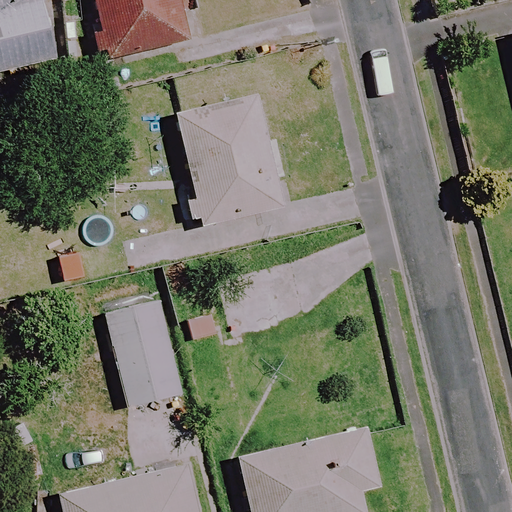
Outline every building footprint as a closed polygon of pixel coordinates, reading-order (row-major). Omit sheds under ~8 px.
[(88,0),(102,68),(183,51),(172,0),(88,0)] [(0,74),(47,64),(35,4),(0,11),(0,74)] [(250,102),(171,119),(195,227),(274,210),(250,102)] [(79,253),(42,261),(49,292),(86,285),(79,253)] [(122,410),(175,398),(154,304),(100,316),(122,410)] [(206,304),(170,311),(177,346),(213,339),(206,304)] [(374,489),(360,430),(231,461),(243,511),(359,511),(355,493),(374,489)] [(192,511),(183,469),(53,498),(56,511),(192,511)]
